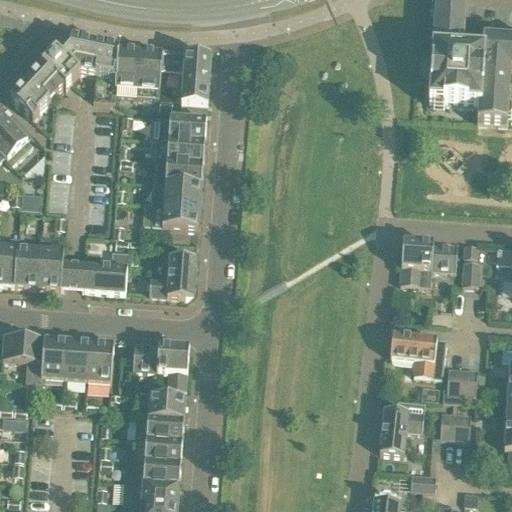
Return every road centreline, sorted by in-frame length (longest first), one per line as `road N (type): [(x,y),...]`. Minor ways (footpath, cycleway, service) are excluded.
road 1 (residential): [(511,237),(383,227),(356,511)]
road 2 (residential): [(216,331),(234,75),(231,10)]
road 3 (residential): [(216,331),(0,318)]
road 4 (residential): [(202,511),(216,331)]
road 5 (tertiary): [(231,10),(170,13),(90,0)]
